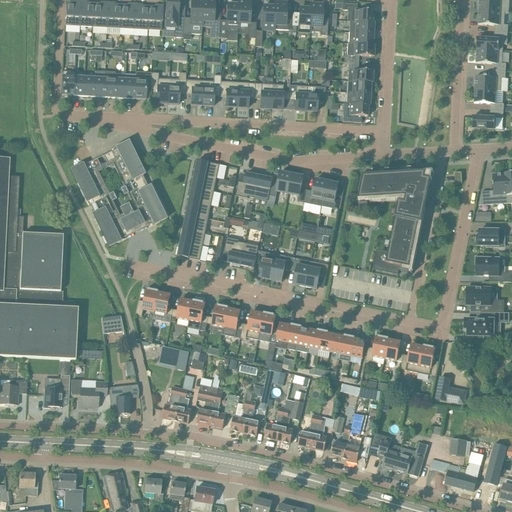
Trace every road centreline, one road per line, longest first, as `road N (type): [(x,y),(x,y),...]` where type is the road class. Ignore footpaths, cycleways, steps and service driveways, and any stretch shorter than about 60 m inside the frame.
road 1 (residential): [(478,511),(198,437),(0,426)]
road 2 (residential): [(409,321),(102,255)]
road 3 (residential): [(382,156),(297,162),(110,124)]
road 4 (residential): [(383,132),(151,119),(110,124)]
road 5 (residential): [(477,150),(441,327),(409,321)]
road 6 (tertiary): [(234,462),(41,443)]
road 7 (tertiary): [(419,511),(234,462)]
road 8 (residential): [(40,459),(230,478)]
road 9 (residential): [(443,152),(409,321)]
road 10 (residential): [(110,124),(54,113),(60,0)]
road 11 (residential): [(462,0),(455,151)]
road 12 (residential): [(230,478),(365,511)]
road 13 (residential): [(383,132),(390,0)]
